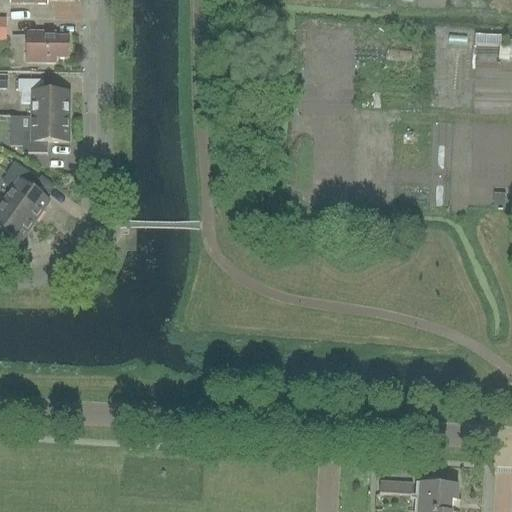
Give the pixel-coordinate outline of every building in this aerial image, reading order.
[(71,60),(71,39),(58,39),(58,33),(29,33),(29,65),(58,65),(58,60),(71,60)] [(8,79),(0,78),(0,91),(8,92),(8,79)] [(34,105),(34,119),(70,120),(70,94),(45,94),(45,82),(20,82),(20,94),(23,94),(23,105),(34,105)] [(70,144),(70,120),(34,119),(34,132),(24,132),(24,155),(49,155),(49,144),(70,144)] [(14,191),(6,202),(36,223),(50,203),(30,188),(36,179),(16,164),(9,174),(10,174),(3,184),(14,191)] [(36,223),(6,202),(0,211),(0,238),(5,232),(21,244),(36,223)] [(389,497),(390,484),(382,483),(381,497),(389,497)] [(390,484),(389,497),(397,498),(398,485),(390,484)] [(398,485),(397,498),(405,499),(406,485),(398,485)] [(413,499),(414,486),(406,485),(405,499),(413,499)] [(459,504),(460,488),(419,486),(416,511),(454,511),(455,504),(459,504)]
